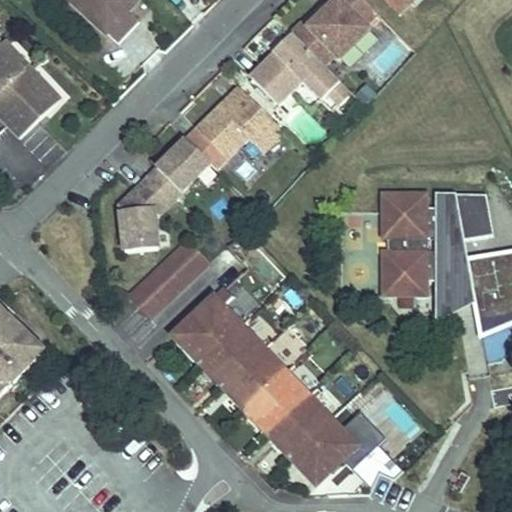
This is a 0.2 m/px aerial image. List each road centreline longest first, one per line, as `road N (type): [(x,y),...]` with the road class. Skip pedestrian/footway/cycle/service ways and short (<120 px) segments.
road 1 (residential): [(5,241),(249,0)]
road 2 (residential): [(5,241),(235,479)]
